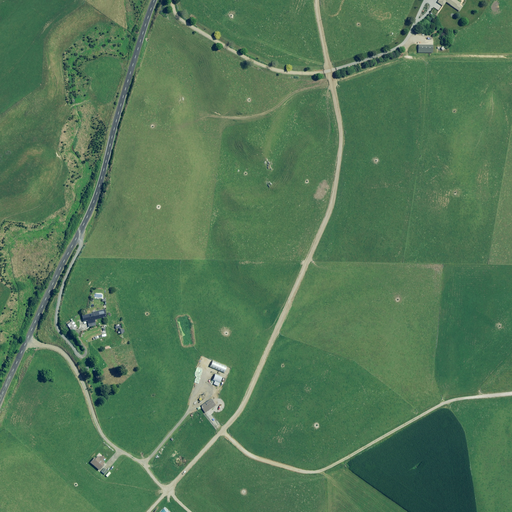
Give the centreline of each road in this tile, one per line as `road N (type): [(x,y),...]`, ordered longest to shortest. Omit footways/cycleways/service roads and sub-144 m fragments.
road 1 (track): [(222,431),(246,398),(336,176),(340,130),(315,0)]
road 2 (unclassified): [(0,399),(95,196),(154,0)]
road 3 (track): [(511,391),(435,406),(313,471),(256,458),(222,431)]
road 4 (track): [(511,56),(405,56),(332,80)]
